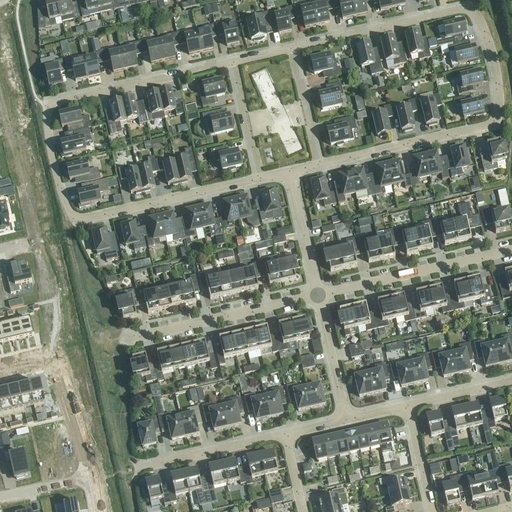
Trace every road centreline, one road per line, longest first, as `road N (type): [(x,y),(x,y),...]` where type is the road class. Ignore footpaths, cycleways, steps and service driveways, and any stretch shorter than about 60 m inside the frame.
road 1 (residential): [(234,61),(53,104),(46,127),(53,165),(79,218),(261,177)]
road 2 (residential): [(316,165),(491,124),(498,105),(493,61),(468,9),(289,49)]
road 3 (residential): [(511,251),(317,296)]
road 4 (residential): [(317,296),(128,339)]
road 5 (residential): [(87,477),(50,360),(0,368)]
road 6 (residential): [(284,434),(140,467)]
road 7 (residential): [(317,296),(288,171)]
road 8 (residential): [(345,420),(317,296)]
